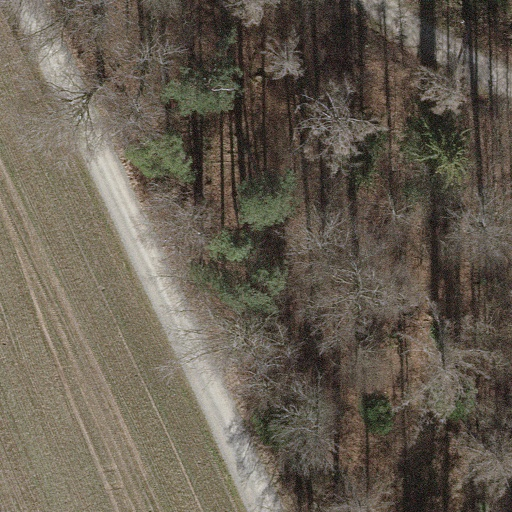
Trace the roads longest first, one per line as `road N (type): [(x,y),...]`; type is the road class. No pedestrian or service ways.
road 1 (track): [(9,0),(250,511)]
road 2 (track): [(511,80),(431,46),(375,0)]
